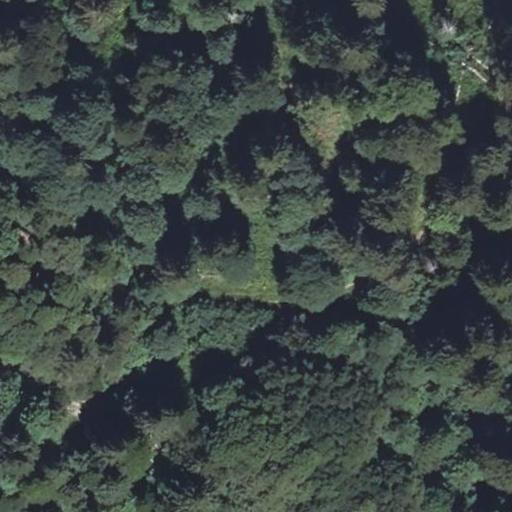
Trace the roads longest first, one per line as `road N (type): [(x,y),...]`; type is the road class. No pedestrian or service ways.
road 1 (track): [(0,182),(179,265),(343,309),(377,310),(440,268),(511,175)]
road 2 (track): [(0,362),(285,511)]
